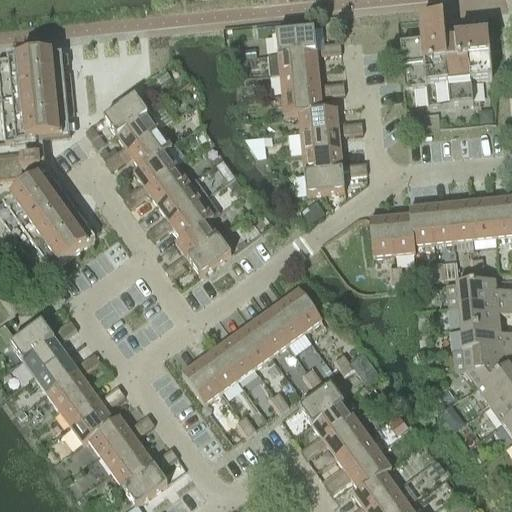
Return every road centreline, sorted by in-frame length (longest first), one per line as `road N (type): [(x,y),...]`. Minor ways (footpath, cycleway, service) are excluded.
road 1 (residential): [(142,263),(76,310),(126,379)]
road 2 (residential): [(126,379),(226,501)]
road 3 (residential): [(275,272),(324,241),(389,182)]
road 4 (residential): [(389,182),(374,148),(365,45)]
road 5 (residential): [(226,501),(284,459),(320,511)]
road 6 (residential): [(389,182),(511,168)]
